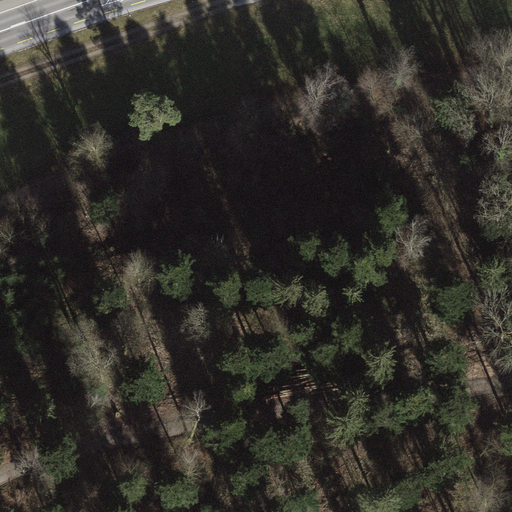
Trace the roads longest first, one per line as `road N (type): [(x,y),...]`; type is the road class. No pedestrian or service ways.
road 1 (track): [(0,484),(57,453),(511,381)]
road 2 (track): [(253,0),(0,85)]
